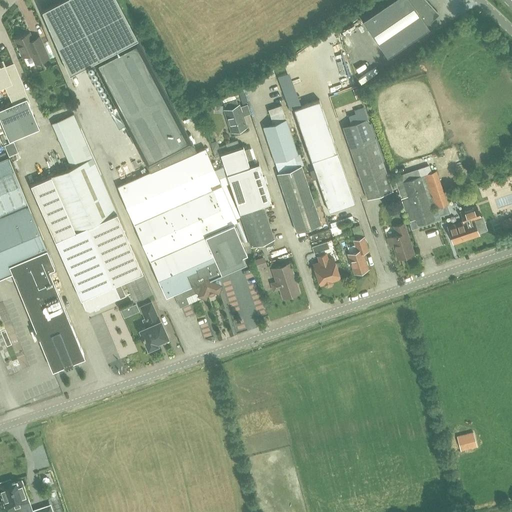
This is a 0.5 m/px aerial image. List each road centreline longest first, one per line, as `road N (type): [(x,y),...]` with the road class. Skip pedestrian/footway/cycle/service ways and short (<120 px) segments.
road 1 (tertiary): [(0,427),(511,251)]
road 2 (unknown): [(198,359),(131,236),(81,91)]
road 3 (unknown): [(389,293),(311,75)]
